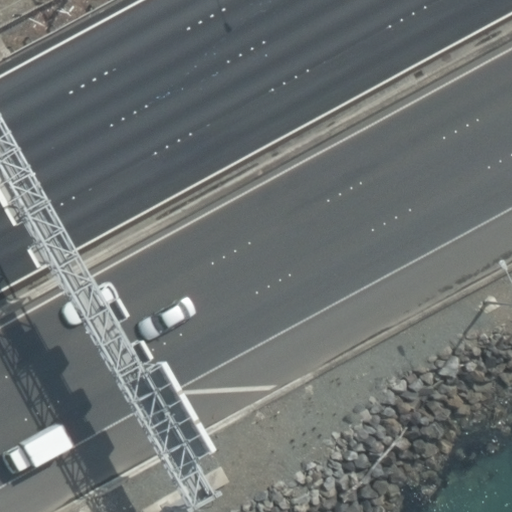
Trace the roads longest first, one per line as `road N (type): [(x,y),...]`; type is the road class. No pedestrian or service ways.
road 1 (motorway): [(511,103),(0,383)]
road 2 (motorway): [(0,236),(438,0)]
